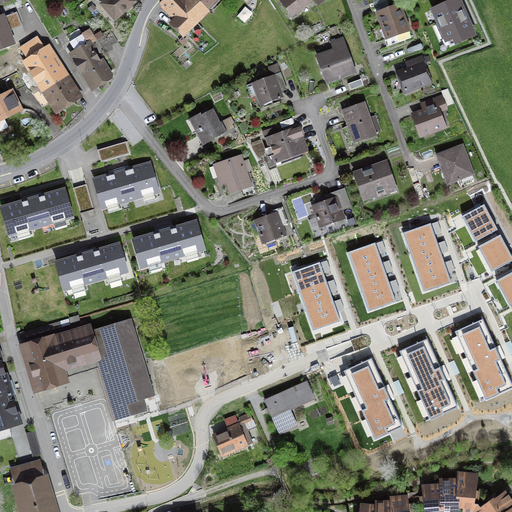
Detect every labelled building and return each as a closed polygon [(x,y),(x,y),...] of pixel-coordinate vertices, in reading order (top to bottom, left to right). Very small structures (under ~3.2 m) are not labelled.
[(119,22),(142,1),(140,0),(99,0),(99,1),(119,22)] [(186,30),(196,20),(175,0),(165,0),(161,6),(186,30)] [(175,0),(196,20),(206,10),(196,0),(175,0)] [(196,0),(206,10),(215,0),(196,0)] [(313,0),(284,0),(283,1),(295,17),(315,2),(313,0)] [(458,0),(452,0),(432,8),(447,44),(473,33),(458,0)] [(383,27),(407,18),(402,4),(378,13),(383,27)] [(4,10),(0,11),(0,52),(18,46),(4,10)] [(412,31),(407,18),(383,27),(389,40),(412,31)] [(106,37),(111,46),(118,42),(111,29),(104,33),(106,37)] [(99,41),(106,55),(113,51),(111,46),(106,37),(99,41)] [(329,84),(357,74),(345,38),(331,43),(333,50),(319,55),(329,84)] [(93,41),(71,54),(91,88),(113,74),(93,41)] [(20,64),(55,116),(84,97),(49,45),(20,64)] [(406,95),(434,84),(426,64),(398,75),(406,95)] [(254,83),(261,106),(285,98),(278,75),(254,83)] [(362,80),(351,84),(353,91),(365,87),(362,80)] [(0,124),(26,111),(15,89),(0,97),(0,124)] [(356,145),(379,136),(367,103),(343,111),(356,145)] [(424,139),(448,130),(440,106),(415,115),(424,139)] [(192,121),(203,144),(227,133),(215,110),(192,121)] [(229,128),(235,123),(229,116),(223,121),(229,128)] [(276,164),(309,152),(300,127),(267,139),(276,164)] [(124,137),(95,144),(99,158),(130,151),(124,137)] [(476,175),(465,145),(439,156),(450,185),(476,175)] [(148,154),(91,171),(103,207),(163,191),(148,154)] [(232,195),(254,188),(243,156),(215,166),(222,187),(228,185),(232,195)] [(356,174),(366,202),(399,190),(389,161),(356,174)] [(71,188),(2,204),(11,238),(82,222),(71,188)] [(314,207),(322,229),(347,221),(339,198),(314,207)] [(497,229),(484,205),(463,217),(476,240),(497,229)] [(257,222),(265,246),(287,238),(279,214),(257,222)] [(199,219),(129,239),(139,273),(210,253),(199,219)] [(431,225),(406,234),(426,291),(452,282),(431,225)] [(511,259),(511,256),(500,235),(479,247),(492,271),(511,259)] [(121,243),(56,259),(66,298),(132,283),(121,243)] [(375,244),(349,253),(370,310),(396,301),(375,244)] [(318,263),(292,272),(313,329),(339,320),(318,263)] [(511,304),(511,273),(497,281),(510,305),(511,304)] [(133,320),(96,331),(94,325),(22,346),(36,394),(73,383),(69,372),(98,363),(116,424),(148,414),(144,401),(156,397),(133,320)] [(511,381),(483,320),(457,331),(488,398),(511,387),(511,381)] [(427,339),(401,351),(432,418),(458,406),(427,339)] [(0,351),(0,433),(25,426),(2,351),(0,351)] [(371,359),(345,371),(376,438),(402,426),(371,359)] [(320,404),(311,381),(265,399),(280,438),(300,430),(294,415),(320,404)] [(249,415),(240,419),(244,427),(253,422),(249,415)] [(252,448),(241,425),(215,436),(226,460),(252,448)] [(35,432),(28,435),(35,457),(42,455),(35,432)] [(460,472),(460,479),(460,511),(476,511),(481,506),(479,504),(479,475),(460,472)] [(60,511),(51,476),(15,485),(21,511),(60,511)] [(442,479),(442,485),(444,511),(460,511),(460,479),(442,479)] [(426,486),(427,511),(444,511),(442,485),(426,486)] [(476,511),(507,511),(511,509),(511,495),(508,490),(484,508),(481,506),(476,511)] [(394,497),(394,502),(394,511),(413,511),(413,497),(394,497)] [(377,502),(378,505),(377,511),(394,511),(394,502),(377,502)]
